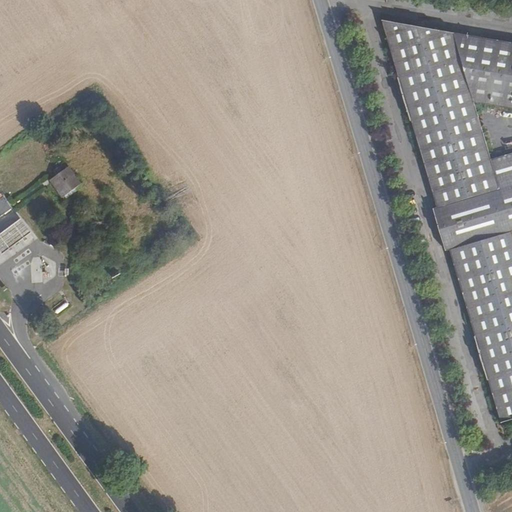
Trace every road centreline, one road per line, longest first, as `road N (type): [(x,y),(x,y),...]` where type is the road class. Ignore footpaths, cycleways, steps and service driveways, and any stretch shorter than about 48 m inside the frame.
road 1 (tertiary): [(321,0),(474,511)]
road 2 (primary): [(133,511),(0,330)]
road 3 (primary): [(0,387),(90,511)]
